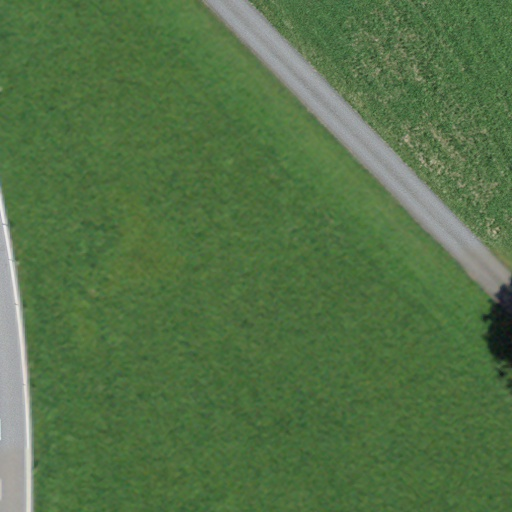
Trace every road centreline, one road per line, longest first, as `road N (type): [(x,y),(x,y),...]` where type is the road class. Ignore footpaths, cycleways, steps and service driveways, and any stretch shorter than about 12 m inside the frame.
road 1 (unclassified): [(230,0),(511,295)]
road 2 (tertiary): [(0,458),(0,285)]
